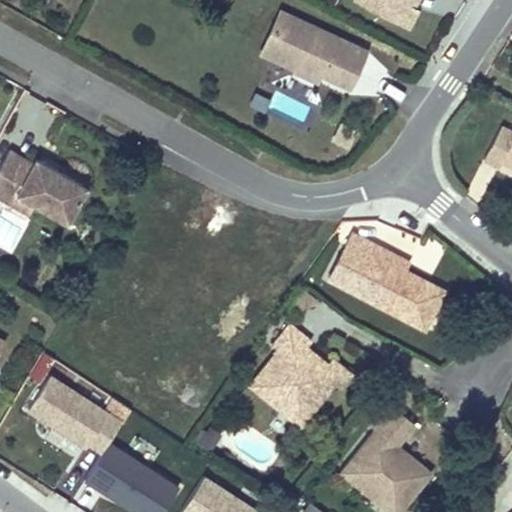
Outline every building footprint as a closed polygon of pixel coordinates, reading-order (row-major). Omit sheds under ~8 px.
[(352,0),(350,3),(407,34),(417,15),(412,12),(418,0),(352,0)] [(366,49),(280,9),(261,52),(296,68),(296,69),(299,62),(321,73),(350,85),(366,49)] [(317,81),(321,73),(299,62),(296,69),(296,68),(295,70),(317,81)] [(490,100),(495,90),(482,83),(476,93),(490,100)] [(276,90),(268,109),(303,124),(311,105),(276,90)] [(511,130),(500,124),(483,158),(499,166),(502,160),(511,164),(511,130)] [(67,220),(87,185),(35,156),(32,161),(9,148),(0,164),(0,183),(33,202),(67,220)] [(33,202),(0,183),(0,197),(27,213),(33,202)] [(424,327),(444,289),(405,269),(384,258),(388,250),(373,242),(358,272),(372,280),(364,294),(424,327)] [(409,261),(388,250),(384,258),(405,269),(409,261)] [(364,294),(372,280),(358,272),(350,287),(364,294)] [(321,371),(328,363),(326,362),(318,355),(307,357),(301,352),(306,346),(311,340),(289,323),(271,344),(277,348),(250,383),(282,410),(292,398),(309,412),(334,381),(321,371)] [(318,355),(306,346),(301,352),(307,357),(318,355)] [(338,387),(350,372),(331,357),(326,362),(328,363),(321,371),(334,381),(333,383),(338,387)] [(110,437),(123,417),(102,403),(49,368),(26,404),(100,452),(110,437)] [(102,403),(123,417),(130,407),(108,393),(102,403)] [(300,423),(309,412),(292,398),(282,410),(300,423)] [(430,471),(408,453),(403,459),(394,452),(399,446),(397,443),(414,422),(389,402),(370,424),(375,428),(341,471),(368,493),(376,483),(403,505),(430,471)] [(210,449),(217,438),(206,430),(198,441),(210,449)] [(154,511),(176,479),(110,437),(100,452),(84,478),(136,511),(154,511)] [(403,459),(408,453),(399,446),(394,452),(403,459)] [(260,511),(203,475),(179,511),(260,511)] [(391,511),(396,511),(403,505),(376,483),(368,493),(391,511)] [(323,511),(311,503),(305,511),(323,511)]
